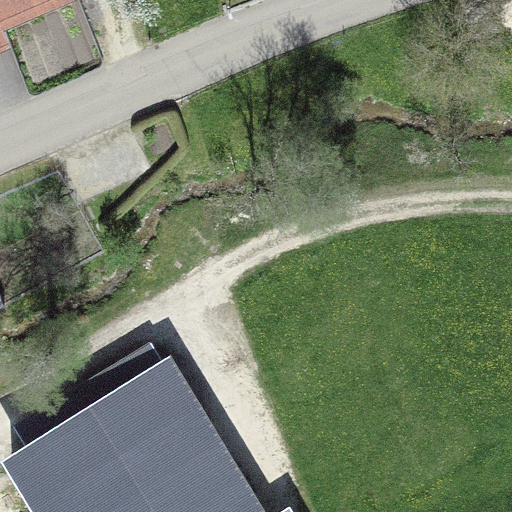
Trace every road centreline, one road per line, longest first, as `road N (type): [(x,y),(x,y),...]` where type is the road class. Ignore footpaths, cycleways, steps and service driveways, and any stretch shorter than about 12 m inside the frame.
road 1 (track): [(511,205),(440,203),(369,213),(262,248),(0,425)]
road 2 (tertiary): [(367,0),(0,143)]
